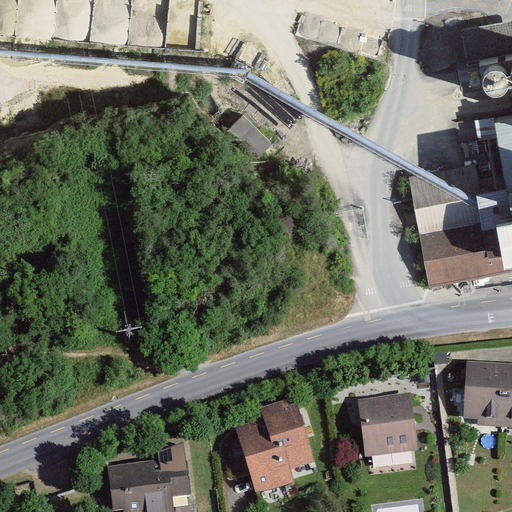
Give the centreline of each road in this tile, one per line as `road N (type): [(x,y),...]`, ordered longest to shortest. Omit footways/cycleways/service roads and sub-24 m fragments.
road 1 (tertiary): [(0,466),(226,377),(400,331)]
road 2 (unclassified): [(400,331),(372,196),(402,75),(406,22),(397,0)]
road 3 (track): [(226,377),(102,355),(0,348)]
